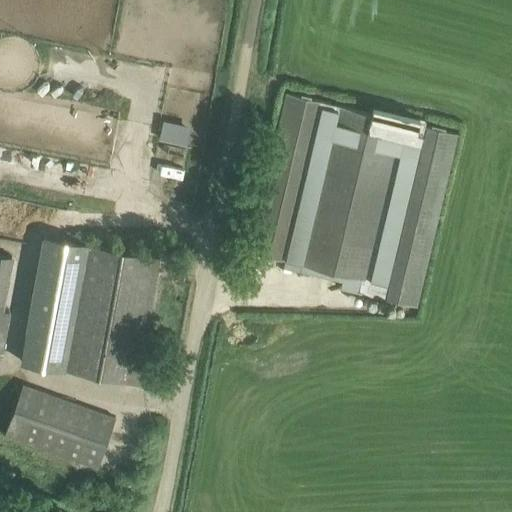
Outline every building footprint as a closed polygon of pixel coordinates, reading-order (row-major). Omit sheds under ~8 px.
[(199,90),(192,90),(193,67),(165,66),(163,100),(198,101),(199,90)] [(341,280),(339,286),(379,295),(416,304),(457,131),(420,122),(369,111),(335,103),(286,91),(249,250),(283,258),(281,266),(341,280)] [(43,235),(20,360),(148,384),(157,331),(146,329),(160,257),(43,235)] [(0,355),(2,356),(11,311),(4,310),(0,309),(0,355)] [(5,433),(97,466),(115,416),(23,383),(5,433)]
